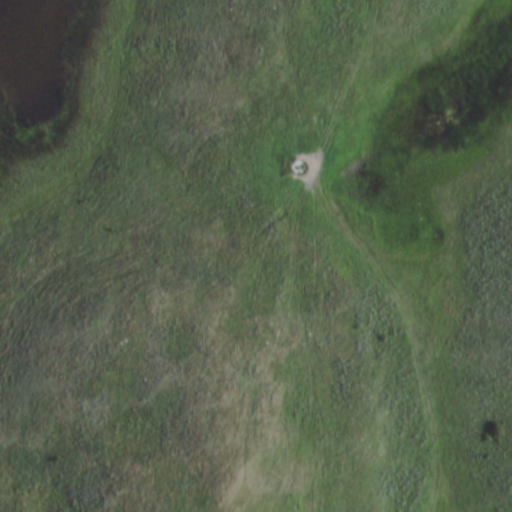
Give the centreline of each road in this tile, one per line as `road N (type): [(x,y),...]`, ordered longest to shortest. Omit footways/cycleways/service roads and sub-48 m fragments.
road 1 (track): [(378,0),(327,147),(278,212),(261,252),(247,324),(251,393),(228,511)]
road 2 (track): [(434,511),(445,454),(426,359),(318,162)]
